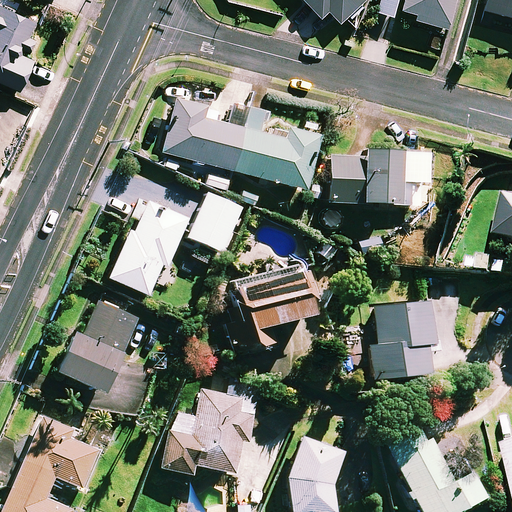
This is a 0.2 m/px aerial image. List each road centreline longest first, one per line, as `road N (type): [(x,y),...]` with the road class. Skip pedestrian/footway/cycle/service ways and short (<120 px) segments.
road 1 (residential): [(511,119),(130,17)]
road 2 (secondary): [(130,17),(0,297)]
